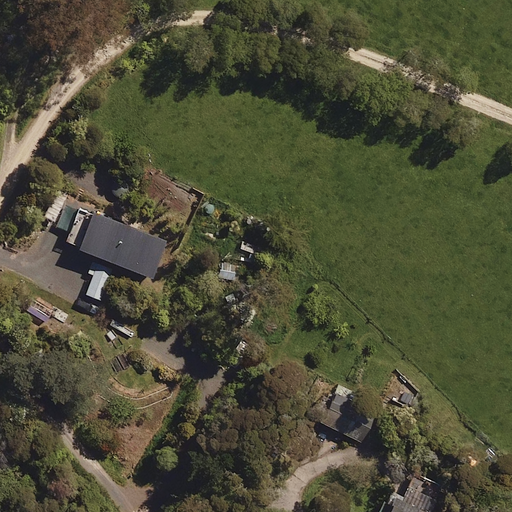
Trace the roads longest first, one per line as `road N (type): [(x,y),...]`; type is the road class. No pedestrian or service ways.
road 1 (residential): [(123,507),(0,347)]
road 2 (residential): [(0,197),(65,88)]
